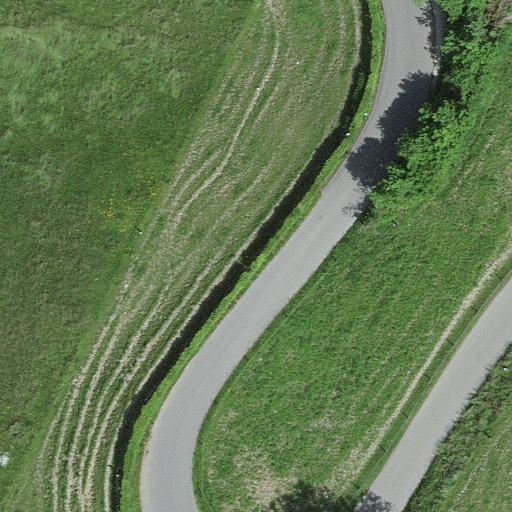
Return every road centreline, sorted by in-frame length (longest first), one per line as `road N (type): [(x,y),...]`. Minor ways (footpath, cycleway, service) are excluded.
road 1 (unclassified): [(184,511),(171,495),(188,396),(301,232),(380,89),(386,0)]
road 2 (unclassified): [(511,328),(384,511)]
